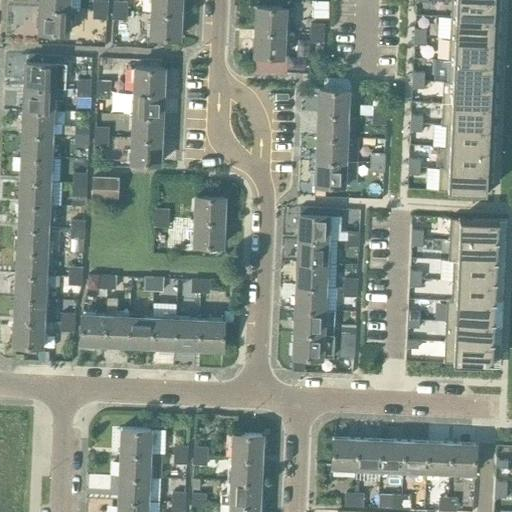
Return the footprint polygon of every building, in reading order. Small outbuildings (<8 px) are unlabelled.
[(69,8),(69,0),(40,0),(40,7),(69,8)] [(107,1),(93,0),(92,9),(107,10),(107,1)] [(152,0),(152,12),(180,14),(180,0),(152,0)] [(450,0),(450,16),(493,18),(498,18),(499,5),(494,5),(494,0),(450,0)] [(114,1),(114,11),(129,11),(129,2),(114,1)] [(256,30),(284,31),(285,7),(257,6),(256,30)] [(39,31),(67,32),(68,32),(69,8),(40,7),(39,31)] [(92,19),(107,19),(107,10),(92,9),(92,19)] [(129,21),(129,11),(114,11),(114,20),(129,21)] [(152,12),(151,35),(151,36),(139,35),(138,48),(157,48),(157,35),(179,36),(180,14),(152,12)] [(450,16),(449,37),(492,39),(497,40),(498,27),(493,27),(493,18),(450,16)] [(324,24),(309,24),(309,32),(324,33),(324,24)] [(414,28),(414,36),(426,37),(426,29),(414,28)] [(283,56),(284,31),(256,30),(255,54),(283,56)] [(324,42),(324,33),(309,32),(309,42),(324,42)] [(414,36),(413,44),(426,45),(426,37),(414,36)] [(449,37),(448,59),(491,61),(496,61),(497,49),(492,48),(492,39),(449,37)] [(448,59),(447,81),(490,82),(495,83),(496,70),(491,70),(491,61),(448,59)] [(55,62),(54,62),(27,61),(26,85),(54,86),(55,62)] [(136,66),(135,89),(164,90),(165,67),(136,66)] [(412,71),(412,79),(424,80),(424,72),(412,71)] [(76,88),(91,89),(91,79),(77,79),(76,88)] [(113,80),(98,79),(98,89),(113,89),(113,80)] [(412,79),(411,87),(424,88),(424,80),(412,79)] [(442,102),(489,104),(494,105),(495,92),(490,91),(490,83),(490,82),(447,81),(443,80),(442,102)] [(26,85),(25,109),(53,110),(54,86),(26,85)] [(91,89),(76,88),(76,98),(90,98),(91,89)] [(319,88),(318,112),(347,113),(348,89),(319,88)] [(97,98),(113,99),(113,89),(98,89),(97,98)] [(135,89),(134,113),(163,114),(164,90),(135,89)] [(442,102),(441,124),(445,124),(489,126),(493,126),(494,113),(489,113),(489,104),(442,102)] [(372,114),(386,115),(386,106),(372,105),(372,114)] [(25,109),(23,132),(51,133),(53,110),(25,109)] [(318,112),(317,136),(346,137),(347,113),(318,112)] [(134,113),(133,137),(162,138),(163,114),(134,113)] [(386,115),(372,114),(371,124),(386,125),(386,115)] [(410,114),(410,122),(422,123),(423,115),(410,114)] [(410,122),(409,131),(422,131),(422,123),(410,122)] [(445,124),(444,146),(488,147),(492,148),(493,135),(488,135),(489,126),(445,124)] [(74,135),(89,135),(89,126),(74,125),(74,135)] [(110,127),(96,126),(95,135),(110,136),(110,127)] [(23,132),(22,155),(50,156),(51,133),(23,132)] [(89,135),(74,135),(74,144),(88,145),(89,135)] [(95,145),(110,146),(110,136),(95,135),(95,145)] [(317,136),(316,160),(345,161),(346,137),(317,136)] [(162,138),(133,137),(132,161),(161,162),(162,138)] [(444,146),(444,167),(487,169),(491,169),(492,156),(487,156),(488,147),(444,146)] [(370,162),(384,162),(384,153),(370,152),(370,162)] [(49,180),(50,156),(22,155),(21,178),(49,180)] [(408,157),(408,165),(420,166),(421,158),(408,157)] [(344,184),(345,161),(316,160),(315,183),(344,184)] [(384,162),(370,162),(369,171),(383,171),(384,162)] [(408,165),(408,173),(420,174),(420,166),(408,165)] [(439,167),(437,189),(490,192),(491,178),(486,178),(487,169),(444,167),(439,167)] [(72,181),(86,182),(86,173),(72,172),(72,181)] [(118,177),(93,176),(93,196),(117,197),(118,177)] [(21,178),(20,202),(48,203),(49,180),(21,178)] [(86,182),(72,181),(72,190),(86,191),(86,182)] [(224,197),(196,195),(195,219),(223,220),(224,197)] [(47,226),(48,203),(20,202),(19,225),(47,226)] [(171,209),(156,208),(156,217),(170,218),(171,209)] [(328,215),(327,215),(300,214),(299,236),(327,237),(328,215)] [(170,227),(170,218),(156,217),(155,226),(170,227)] [(449,234),(449,238),(497,240),(497,220),(497,219),(449,217),(449,234)] [(70,229),(84,229),(84,220),(70,219),(70,229)] [(195,219),(194,243),(222,245),(223,220),(195,219)] [(19,225),(18,248),(46,250),(47,226),(19,225)] [(410,228),(410,236),(422,236),(423,228),(410,228)] [(84,229),(70,229),(69,238),(84,239),(84,229)] [(359,232),(342,231),(341,240),(358,241),(359,232)] [(299,236),(298,261),(326,262),(327,237),(299,236)] [(410,236),(410,244),(422,245),(422,236),(410,236)] [(449,238),(448,258),(453,258),(496,260),(497,240),(449,238)] [(358,250),(358,241),(341,240),(341,249),(358,250)] [(18,248),(17,272),(45,273),(46,250),(18,248)] [(453,258),(452,279),(495,281),(496,260),(453,258)] [(298,261),(297,284),(325,285),(326,262),(298,261)] [(68,275),(82,275),(83,266),(68,266),(68,275)] [(408,268),(408,276),(421,277),(421,269),(408,268)] [(17,272),(16,295),(44,296),(45,273),(17,272)] [(98,274),(97,288),(106,289),(107,274),(98,274)] [(115,289),(116,275),(107,274),(106,289),(115,289)] [(82,275),(68,275),(67,284),(82,285),(82,275)] [(144,276),(144,291),(153,291),(154,277),(144,276)] [(408,276),(408,284),(420,285),(421,277),(408,276)] [(163,277),(154,277),(153,291),(162,292),(163,277)] [(356,288),(357,278),(342,278),(342,287),(356,288)] [(191,279),(190,293),(200,293),(200,279),(191,279)] [(209,294),(210,279),(200,279),(200,293),(209,294)] [(452,279),(451,299),(494,300),(495,281),(452,279)] [(297,284),(295,308),(324,310),(325,285),(297,284)] [(356,297),(356,288),(342,287),(341,297),(356,297)] [(43,320),(44,296),(16,295),(15,319),(43,320)] [(446,299),(445,320),(493,322),(494,300),(451,299),(446,299)] [(322,333),(324,310),(295,308),(294,332),(322,333)] [(407,309),(406,317),(419,318),(419,309),(407,309)] [(60,312),(60,321),(74,322),(74,313),(60,312)] [(80,341),(104,342),(105,314),(82,312),(80,341)] [(129,315),(105,314),(104,342),(128,343),(129,315)] [(152,316),(129,315),(128,343),(151,344),(152,316)] [(176,317),(152,316),(151,344),(175,346),(176,317)] [(175,346),(198,347),(200,318),(176,317),(175,346)] [(406,317),(406,325),(418,326),(419,318),(406,317)] [(222,348),(224,321),(224,320),(200,318),(198,347),(222,348)] [(13,343),(40,344),(42,344),(43,320),(15,319),(13,343)] [(445,320),(444,339),(492,341),(493,322),(445,320)] [(74,331),(74,322),(60,321),(60,331),(74,331)] [(340,324),(339,334),(354,335),(355,325),(340,324)] [(293,355),(319,356),(321,356),(322,333),(294,332),(293,355)] [(339,345),(353,346),(354,335),(339,334),(339,345)] [(406,338),(405,346),(418,346),(418,338),(406,338)] [(444,339),(443,361),(478,363),(479,363),(486,363),(491,364),(491,361),(492,341),(444,339)] [(150,429),(147,429),(122,428),(121,452),(149,453),(150,429)] [(262,433),(235,432),(234,432),(233,457),(261,458),(262,433)] [(355,466),(357,438),(334,437),(333,465),(355,466)] [(379,467),(380,439),(357,438),(355,466),(379,467)] [(380,439),(379,467),(402,468),(404,440),(380,439)] [(428,441),(404,440),(402,468),(427,469),(428,441)] [(451,442),(428,441),(427,469),(450,470),(451,442)] [(475,443),(451,442),(450,470),(474,471),(475,443)] [(188,446),(174,445),(173,454),(188,455),(188,446)] [(210,446),(195,446),(195,455),(210,455),(210,446)] [(148,477),(149,453),(121,452),(120,475),(148,477)] [(187,464),(188,455),(173,454),(173,464),(187,464)] [(209,465),(210,455),(195,455),(194,464),(209,465)] [(260,481),(261,458),(233,457),(232,480),(260,481)] [(496,459),(495,467),(507,467),(507,459),(496,459)] [(147,500),(147,497),(148,477),(120,475),(119,498),(147,500)] [(259,505),(260,497),(260,481),(232,480),(231,493),(221,493),(221,503),(231,503),(259,505)] [(495,480),(494,488),(506,489),(506,481),(495,480)] [(494,488),(494,496),(506,497),(506,489),(494,488)] [(186,492),(171,491),(171,501),(185,501),(186,492)] [(344,491),(344,506),(354,507),(354,492),(344,491)] [(207,493),(193,492),(192,501),(207,502),(207,493)] [(363,507),(363,493),(354,492),(354,507),(363,507)] [(392,494),(391,509),(400,509),(401,495),(392,494)] [(410,510),(410,495),(401,495),(400,509),(410,510)] [(438,496),(437,511),(448,511),(449,497),(438,496)] [(457,511),(457,497),(449,497),(448,511),(457,511)] [(119,498),(118,511),(146,511),(147,500),(119,498)] [(171,510),(185,511),(185,501),(171,501),(171,510)] [(207,511),(207,502),(192,501),(192,510),(207,511)] [(231,503),(230,511),(258,511),(259,505),(231,503)]
